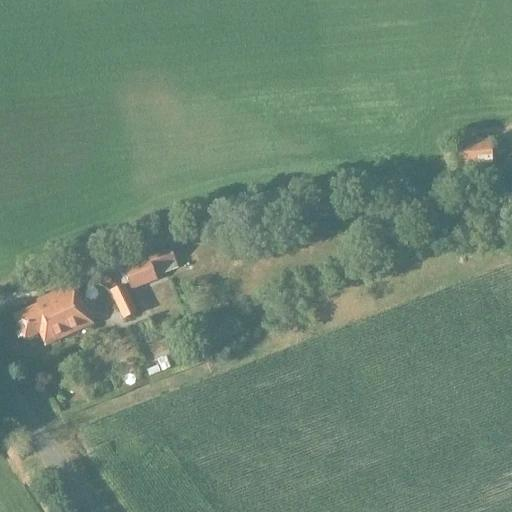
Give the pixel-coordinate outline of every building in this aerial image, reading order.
[(453,141),(455,168),(491,166),(489,138),(453,141)] [(225,250),(241,247),(238,231),(222,234),(225,250)] [(155,280),(154,277),(176,268),(169,248),(121,268),(129,291),(155,280)] [(41,302),(11,315),(21,339),(37,332),(43,346),(91,325),(74,284),(39,299),(41,302)] [(121,284),(108,291),(115,307),(122,319),(136,312),(127,294),(121,284)]
